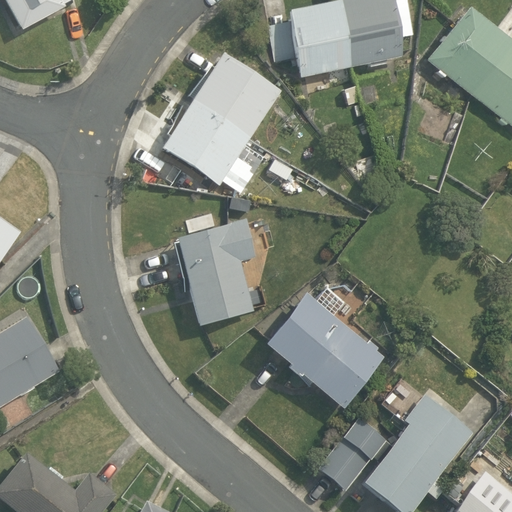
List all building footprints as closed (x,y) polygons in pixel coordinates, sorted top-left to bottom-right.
[(4,0),(21,31),(64,8),(63,5),(72,0),(4,0)] [(333,0),(287,9),(290,22),(297,59),(301,77),(314,74),(315,78),(331,75),(330,71),(368,64),(369,68),(386,64),(385,60),(401,57),(397,38),(389,1),(389,0),(333,0)] [(406,0),(394,0),(389,1),(397,38),(413,35),(406,0)] [(511,41),(467,6),(425,61),(437,70),(436,72),(443,78),(445,75),(499,118),(497,121),(504,126),(506,123),(511,128),(511,41)] [(297,59),(290,22),(268,26),(275,63),(297,59)] [(280,90),(220,51),(158,148),(218,186),(280,90)] [(0,259),(20,231),(0,217),(0,259)] [(189,291),(198,325),(253,311),(240,260),(255,256),(245,219),(175,238),(176,241),(172,242),(185,292),(189,291)] [(365,343),(304,293),(264,343),(289,364),(287,366),(299,376),(301,374),(342,407),(384,357),(376,351),(379,348),(368,339),(365,343)] [(0,406),(58,371),(24,317),(0,331),(0,406)] [(315,468),(344,491),(371,457),(377,462),(361,482),(398,511),(408,511),(426,491),(438,476),(472,433),(424,394),(402,421),(406,424),(390,444),(356,417),(315,468)] [(73,489),(24,451),(0,482),(0,499),(16,511),(99,511),(115,493),(86,471),(73,489)] [(447,484),(438,476),(426,491),(435,498),(447,484)] [(450,511),(502,511),(471,487),(450,511)] [(168,511),(143,499),(136,511),(168,511)]
